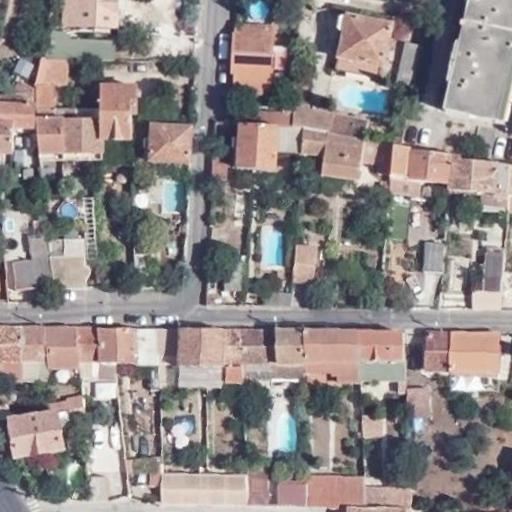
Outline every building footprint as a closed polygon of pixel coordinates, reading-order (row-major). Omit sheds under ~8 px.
[(64,0),(63,23),(115,26),(116,0),(64,0)] [(446,114),(497,127),(511,55),(511,0),(471,0),(467,21),(446,114)] [(344,31),(339,57),(383,67),(392,24),(348,14),(347,16),(342,17),(340,25),(344,31)] [(240,33),(236,33),(234,84),(254,86),(270,87),(271,72),(273,25),(240,23),(240,33)] [(44,46),(44,56),(67,57),(114,59),(115,41),(85,41),(85,37),(70,37),(70,30),(49,29),(49,45),(44,46)] [(414,87),(423,46),(408,43),(399,83),(414,87)] [(44,56),(40,56),(33,86),(35,112),(55,113),(53,84),(65,85),(67,57),(44,56)] [(383,67),(339,57),(336,69),(380,79),(383,67)] [(286,73),(271,72),(270,87),(254,86),(253,93),(270,95),(270,88),(286,90),(286,73)] [(31,84),(19,75),(0,94),(0,153),(13,154),(14,126),(34,128),(31,84)] [(100,86),(102,126),(102,140),(132,139),(131,115),(135,115),(135,86),(100,86)] [(308,105),(293,102),(292,115),(291,127),(302,129),(363,139),(365,139),(368,119),(308,108),(308,105)] [(291,127),(292,115),(260,111),(258,124),(279,126),(291,127)] [(55,113),(35,112),(41,164),(64,163),(63,157),(103,155),(102,140),(102,126),(55,123),(55,113)] [(279,126),(258,124),(242,123),(239,167),(275,169),(277,152),(279,126)] [(189,163),(190,128),(151,125),(149,161),(189,163)] [(302,129),(291,127),(279,126),(277,152),(300,153),(300,152),(302,129)] [(358,178),(360,159),(363,139),(302,129),(300,152),(322,154),(321,173),(358,178)] [(491,154),(495,136),(477,131),(472,149),(491,154)] [(381,142),(365,139),(363,139),(360,159),(379,162),(381,142)] [(391,175),(395,145),(381,142),(379,162),(378,174),(391,175)] [(411,148),(400,145),(395,145),(391,175),(389,194),(396,194),(397,178),(448,185),(451,156),(411,151),(411,148)] [(228,150),(213,148),(211,180),(225,180),(228,150)] [(508,195),(510,165),(460,159),(460,157),(451,156),(448,185),(448,189),(508,199),(508,195)] [(44,250),(43,235),(28,236),(30,251),(44,250)] [(49,236),(51,256),(54,288),(88,287),(85,235),(49,236)] [(439,274),(443,243),(426,242),(422,272),(439,274)] [(315,245),(296,244),(292,278),(312,281),(315,245)] [(486,252),(483,293),(501,294),(503,254),(486,252)] [(137,289),(156,288),(154,254),(136,254),(137,289)] [(51,291),(54,291),(54,288),(51,256),(12,263),(16,289),(51,288),(51,291)] [(449,300),(464,300),(465,257),(450,257),(449,300)] [(242,260),(225,259),(223,289),(240,290),(242,260)] [(289,305),(290,292),(265,292),(264,305),(289,305)] [(477,292),(474,310),(499,310),(501,294),(483,293),(477,292)] [(45,362),(44,328),(0,328),(0,370),(46,370),(45,362)] [(79,362),(77,328),(44,328),(45,362),(79,362)] [(157,355),(157,330),(109,329),(77,328),(79,362),(135,363),(135,379),(150,379),(151,390),(159,390),(157,355)] [(172,330),(157,330),(157,355),(172,355),(172,330)] [(181,330),(172,330),(172,355),(181,355),(181,330)] [(241,331),(181,330),(181,355),(181,366),(226,368),(226,382),(242,382),(242,380),(242,365),(241,331)] [(271,380),(304,380),(303,368),(302,331),(241,331),(242,365),(271,365),(271,380)] [(359,377),(357,333),(302,331),(303,368),(313,367),(313,360),(334,360),(335,369),(335,377),(359,377)] [(359,377),(359,379),(397,379),(405,379),(402,333),(357,333),(359,377)] [(498,372),(500,335),(429,334),(428,370),(498,372)] [(313,360),(313,367),(313,368),(335,369),(334,360),(313,360)] [(135,363),(79,362),(81,378),(135,379),(135,363)] [(271,365),(242,365),(242,380),(271,380),(271,365)] [(405,388),(405,379),(397,379),(397,391),(406,391),(405,388)] [(115,398),(115,384),(94,384),(94,398),(115,398)] [(406,391),(406,414),(428,415),(428,388),(405,388),(406,391)] [(83,407),(82,397),(65,400),(65,403),(47,405),(48,413),(57,411),(67,410),(83,407)] [(9,407),(0,408),(0,419),(5,419),(11,418),(9,407)] [(84,416),(83,407),(67,410),(69,419),(84,416)] [(57,411),(48,413),(11,418),(17,455),(63,449),(57,411)] [(360,414),(362,439),(380,439),(379,413),(360,414)] [(143,459),(130,460),(132,481),(159,479),(157,457),(143,459)] [(247,505),(267,507),(266,467),(245,467),(246,478),(247,505)] [(201,476),(161,474),(161,486),(162,502),(195,504),(200,498),(201,476)] [(209,476),(201,476),(200,498),(195,504),(211,505),(207,498),(209,476)] [(247,505),(246,478),(209,476),(207,498),(211,505),(247,505)] [(308,508),(330,509),(331,477),(307,476),(307,481),(308,488),(308,508)] [(330,509),(347,510),(365,510),(364,487),(364,477),(331,477),(330,509)] [(89,485),(90,500),(122,501),(122,486),(89,485)] [(276,507),(308,508),(308,488),(277,487),(276,507)] [(365,510),(411,511),(410,488),(364,487),(365,510)]
